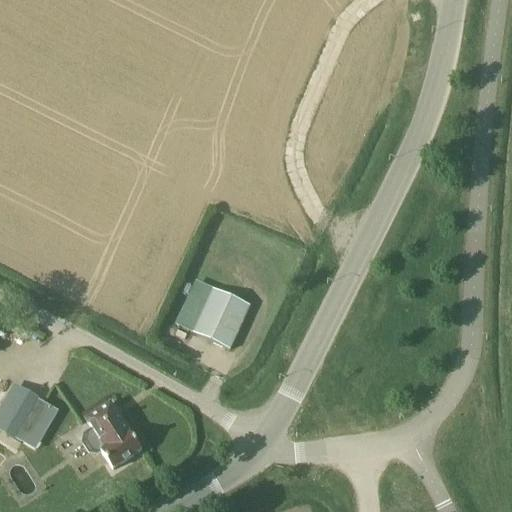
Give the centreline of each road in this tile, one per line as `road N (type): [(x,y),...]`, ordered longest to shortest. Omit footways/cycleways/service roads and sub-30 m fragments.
road 1 (unclassified): [(262,448),(421,133),(453,0)]
road 2 (unclassified): [(262,448),(167,382),(0,296)]
road 3 (unclassified): [(262,448),(304,454),(408,433)]
